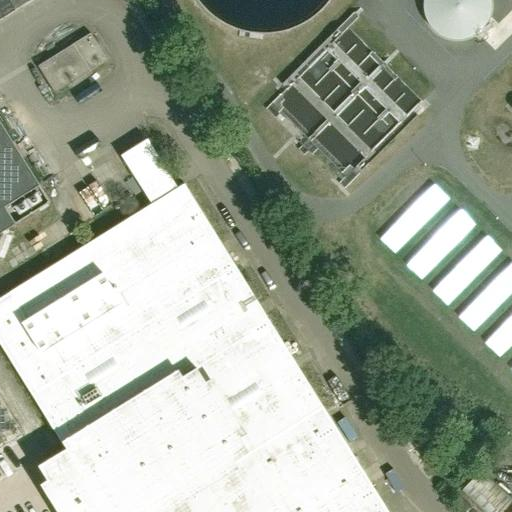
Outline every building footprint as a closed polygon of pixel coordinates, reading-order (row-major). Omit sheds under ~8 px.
[(0,0),(0,20),(32,0),(0,0)] [(110,60),(92,33),(40,66),(56,93),(110,60)] [(0,233),(30,215),(50,202),(48,199),(40,185),(23,159),(12,141),(0,121),(0,233)] [(453,149),(436,167),(467,194),(483,176),(453,149)] [(388,511),(371,484),(363,471),(362,470),(353,455),(344,441),(328,415),(299,368),(293,360),(265,314),(259,305),(240,273),(229,256),(221,244),(185,185),(184,184),(177,188),(152,204),(142,210),(34,277),(30,280),(16,288),(9,293),(8,291),(0,296),(0,343),(24,381),(66,449),(39,466),(67,511),(388,511)] [(511,394),(511,336),(493,353),(452,308),(450,310),(443,301),(433,310),(511,394)] [(470,427),(484,410),(423,363),(410,380),(470,427)] [(481,511),(502,511),(511,502),(511,500),(482,471),(461,492),(481,511)]
